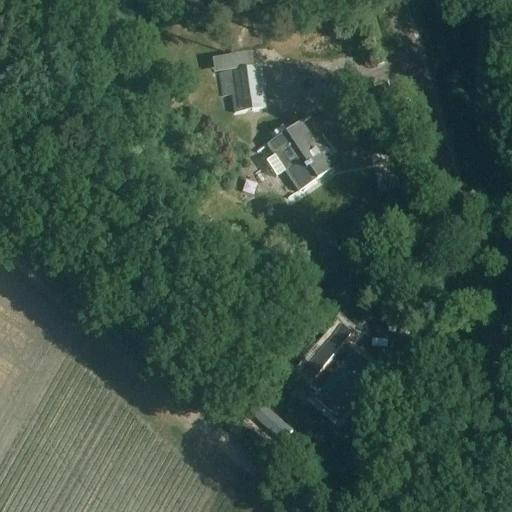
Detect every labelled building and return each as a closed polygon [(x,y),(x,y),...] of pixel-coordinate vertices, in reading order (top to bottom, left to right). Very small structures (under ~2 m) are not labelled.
[(240,24),(256,25),(256,13),(241,13),(240,24)] [(266,111),(261,68),(221,73),(223,96),(231,95),(234,114),(266,111)] [(104,95),(113,77),(99,70),(91,89),(104,95)] [(332,171),(299,125),(286,134),(282,129),(274,135),(277,140),(266,147),(273,157),(264,164),(276,180),(284,175),(299,195),(332,171)] [(306,374),(312,378),(318,383),(313,389),(320,395),(315,401),(333,417),(369,373),(344,351),(355,339),(346,333),(343,330),(306,374)]
